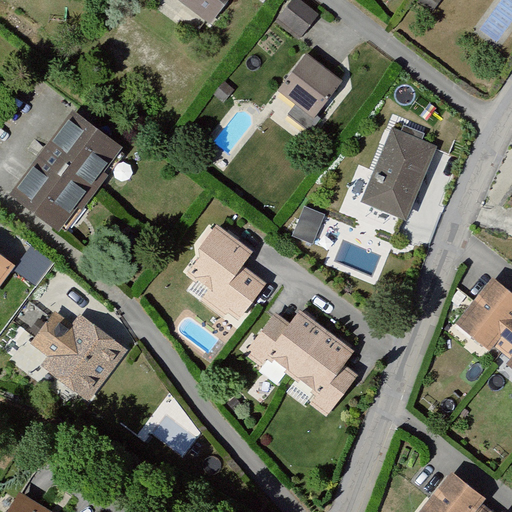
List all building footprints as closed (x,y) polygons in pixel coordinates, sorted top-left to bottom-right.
[(169,0),(205,27),(225,0),(169,0)] [(247,0),(258,8),(264,0),(247,0)] [(291,5),(274,26),(296,43),(313,21),(291,5)] [(335,87),(300,62),(274,98),(308,123),(335,87)] [(126,144),(80,110),(19,192),(65,225),(126,144)] [(428,155),(386,139),(359,209),(401,225),(428,155)] [(511,201),(503,213),(511,218),(511,201)] [(303,203),(297,232),(316,236),(323,208),(303,203)] [(260,291),(237,273),(247,260),(213,233),(194,257),(194,267),(183,281),(204,298),(198,305),(219,322),(224,316),(234,324),(260,291)] [(0,289),(19,264),(0,249),(0,289)] [(511,310),(488,290),(451,335),(482,360),(488,353),(498,361),(511,343),(511,310)] [(261,365),(286,384),(322,338),(296,318),(287,330),(273,319),(240,361),(255,373),(261,365)] [(26,349),(46,364),(39,373),(83,406),(120,356),(76,324),(69,333),(49,319),(26,349)] [(305,412),(321,424),(352,384),(338,373),(349,359),(322,338),(286,384),(311,404),(305,412)] [(501,375),(511,383),(511,343),(498,361),(506,368),(501,375)] [(448,483),(424,511),(480,511),(478,510),(479,509),(448,483)] [(7,511),(32,511),(15,501),(7,511)]
